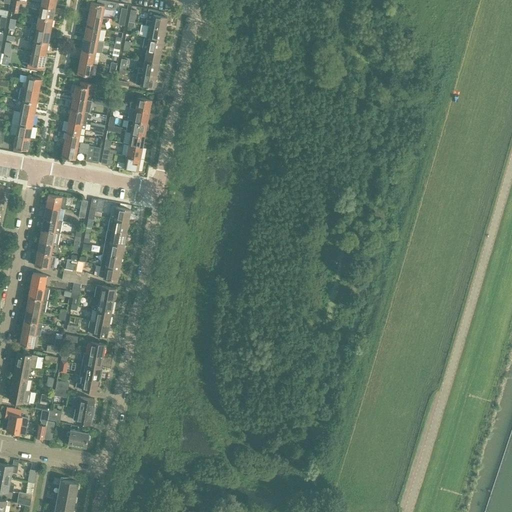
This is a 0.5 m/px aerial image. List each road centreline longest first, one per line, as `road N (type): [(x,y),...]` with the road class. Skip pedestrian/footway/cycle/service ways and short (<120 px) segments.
road 1 (unclassified): [(407,511),(511,163)]
road 2 (residential): [(105,465),(158,192)]
road 3 (residential): [(0,361),(34,167)]
road 4 (residential): [(158,192),(194,0)]
road 5 (residential): [(158,192),(34,167)]
